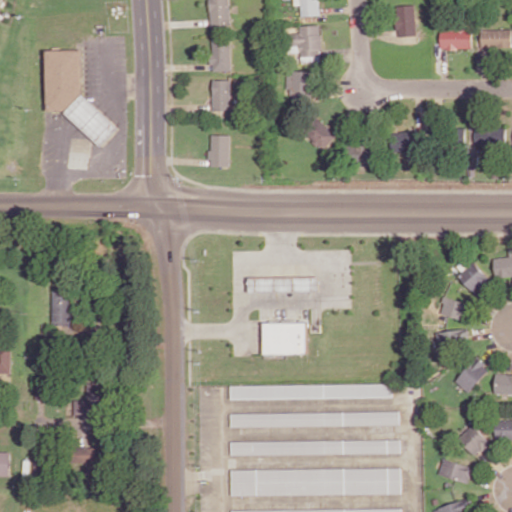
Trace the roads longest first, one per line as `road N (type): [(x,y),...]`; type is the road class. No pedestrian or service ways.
road 1 (tertiary): [(0,204),(511,206)]
road 2 (tertiary): [(165,206),(174,511)]
road 3 (residential): [(357,0),(361,62),(376,84),(511,89)]
road 4 (tertiary): [(152,206),(147,0)]
